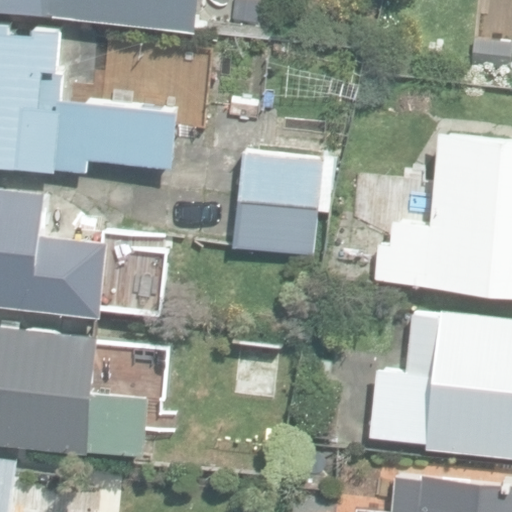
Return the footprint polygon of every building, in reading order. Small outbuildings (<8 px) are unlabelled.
[(0,0),(0,4),(202,26),(205,0),(0,0)] [(0,168),(45,173),(45,166),(95,170),(97,150),(173,156),(177,112),(67,102),(74,26),(0,19),(0,168)] [(429,280),(511,288),(511,132),(449,126),(440,221),(400,217),(398,242),(386,241),(383,274),(401,276),(400,285),(428,288),(429,280)] [(251,146),(245,195),(326,204),(331,154),(251,146)] [(0,298),(110,309),(117,235),(51,228),(55,189),(0,183),(0,298)] [(326,204),(245,195),(240,243),(321,252),(326,204)] [(425,440),(511,448),(511,307),(442,300),(442,308),(415,305),(409,365),(398,364),(393,415),(428,418),(425,440)] [(99,442),(150,448),(156,391),(109,386),(110,377),(104,376),(108,330),(0,318),(0,436),(98,447),(99,442)] [(233,394),(284,400),(291,341),(240,335),(233,394)] [(311,427),(337,430),(343,399),(317,394),(311,427)] [(0,511),(75,511),(46,508),(48,489),(25,487),(29,449),(0,446),(0,511)] [(511,511),(511,479),(397,470),(394,508),(360,505),(359,511),(511,511)]
